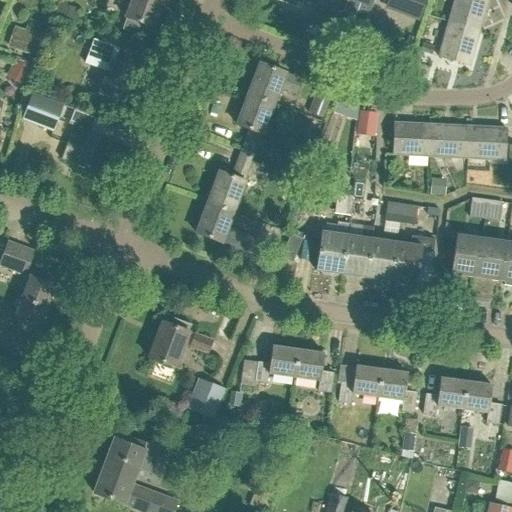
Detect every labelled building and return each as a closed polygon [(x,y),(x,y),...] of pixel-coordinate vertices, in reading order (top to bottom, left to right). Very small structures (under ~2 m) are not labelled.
[(130,0),(132,1),(126,18),(126,19),(122,30),(137,36),(141,24),(152,28),(162,0),(130,0)] [(277,0),(299,8),(302,1),(315,6),(314,6),(328,12),(363,25),(372,0),(277,0)] [(387,0),(386,6),(420,18),(426,0),(387,0)] [(453,0),(448,20),(479,29),(487,0),(453,0)] [(77,9),(58,3),(54,17),(72,23),(77,9)] [(30,55),(41,25),(29,20),(25,31),(14,27),(7,47),(30,55)] [(479,29),(448,20),(437,56),(469,65),(479,29)] [(97,95),(123,104),(135,71),(113,63),(118,50),(93,40),(84,63),(106,72),(97,95)] [(431,55),(434,47),(422,44),(420,52),(431,55)] [(30,68),(16,60),(7,78),(21,86),(30,68)] [(260,63),(248,97),(273,107),(280,89),(295,94),(301,79),(286,73),(260,63)] [(59,96),(83,108),(100,77),(76,64),(59,96)] [(324,117),(334,91),(319,85),(309,112),(324,117)] [(32,94),(22,121),(53,132),(57,121),(62,106),(32,94)] [(273,107),(248,97),(237,125),(250,129),(243,149),(254,154),(262,134),(263,134),(273,107)] [(211,99),(205,152),(230,155),(236,102),(211,99)] [(357,106),(342,101),(338,113),(355,119),(357,106)] [(69,125),(70,122),(75,124),(61,160),(97,174),(98,172),(101,172),(104,164),(102,161),(109,142),(89,134),(95,120),(74,112),(75,110),(62,106),(57,121),(69,125)] [(376,114),(358,111),(355,135),(373,138),(376,114)] [(393,155),(430,157),(431,126),(394,124),(393,155)] [(430,157),(467,158),(469,127),(431,126),(430,157)] [(469,127),(467,158),(504,160),(506,129),(469,127)] [(219,172),(207,203),(233,213),(245,182),(244,182),(251,161),(240,157),(232,177),(219,172)] [(177,177),(166,240),(193,245),(204,181),(177,177)] [(431,179),(429,195),(444,196),(445,180),(431,179)] [(313,181),(313,197),(325,198),(326,181),(313,181)] [(333,213),(349,215),(352,197),(336,195),(333,213)] [(289,225),(298,222),(306,199),(300,196),(289,225)] [(468,217),(483,219),(486,201),(472,199),(471,199),(468,217)] [(322,200),(317,216),(328,219),(333,203),(322,200)] [(483,219),(498,221),(501,203),(487,201),(486,201),(483,219)] [(383,221),(384,222),(399,224),(401,205),(386,202),(383,221)] [(222,243),(237,249),(254,255),(259,241),(242,234),(243,233),(228,228),(233,213),(207,203),(196,234),(221,244),(222,243)] [(413,225),(415,212),(416,207),(401,205),(399,224),(413,225)] [(427,208),(425,216),(438,217),(439,210),(427,208)] [(361,226),(359,240),(370,242),(372,228),(361,226)] [(292,231),(281,258),(293,263),(303,235),(292,231)] [(315,272),(340,275),(345,238),(320,235),(315,272)] [(395,245),(390,282),(416,286),(420,252),(431,254),(433,240),(410,237),(409,247),(395,245)] [(450,276),(475,279),(481,240),(455,237),(450,276)] [(345,238),(340,275),(365,279),(370,242),(359,240),(345,238)] [(475,279),(501,283),(506,244),(481,240),(475,279)] [(0,261),(0,267),(25,277),(35,251),(8,241),(0,261)] [(365,279),(390,282),(395,245),(370,242),(365,279)] [(511,244),(506,244),(501,283),(504,283),(503,287),(511,288),(511,244)] [(41,324),(55,287),(28,276),(14,313),(25,318),(24,322),(35,326),(37,322),(41,324)] [(208,354),(213,340),(188,331),(190,325),(173,319),(171,325),(162,322),(149,358),(175,368),(183,345),(208,354)] [(269,373),(294,377),(297,352),(272,348),(269,366),(257,364),(254,383),(267,384),(269,373)] [(297,352),(294,377),(318,380),(317,391),(329,393),(332,373),(321,372),(323,355),(297,352)] [(351,394),(377,397),(381,370),(355,366),(353,384),(340,382),(337,402),(350,404),(351,394)] [(381,370),(377,397),(402,401),(401,411),(413,413),(416,393),(404,391),(406,373),(381,370)] [(436,406),(461,409),(465,382),(440,378),(437,396),(425,394),(422,414),(434,416),(436,406)] [(199,380),(187,410),(212,420),(224,390),(199,380)] [(465,382),(461,409),(486,413),(485,424),(497,425),(500,405),(488,403),(491,386),(465,382)] [(242,394),(230,392),(227,406),(239,408),(242,394)] [(400,451),(412,452),(414,437),(414,434),(402,433),(402,435),(400,451)] [(471,436),(459,434),(457,449),(470,450),(471,436)] [(140,511),(173,511),(177,502),(131,484),(137,468),(149,472),(157,449),(130,439),(128,445),(113,440),(112,442),(104,443),(97,462),(102,468),(93,493),(122,504),(122,505),(140,511)] [(511,453),(502,451),(498,471),(510,474),(511,466),(511,453)] [(480,482),(466,478),(463,491),(476,494),(480,482)] [(265,511),(273,493),(257,486),(249,504),(265,511)] [(352,510),(364,511),(367,494),(355,492),(352,510)] [(330,495),(325,511),(342,511),(345,499),(330,495)] [(510,511),(511,510),(511,509),(488,503),(485,511),(510,511)]
